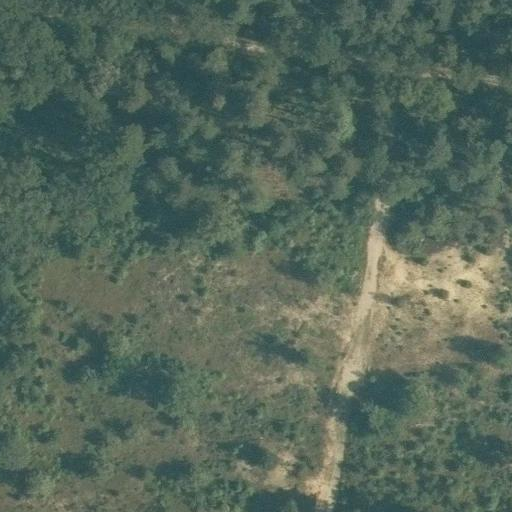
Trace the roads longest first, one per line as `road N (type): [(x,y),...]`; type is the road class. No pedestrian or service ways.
road 1 (track): [(398,61),(176,35)]
road 2 (track): [(176,35),(0,3)]
